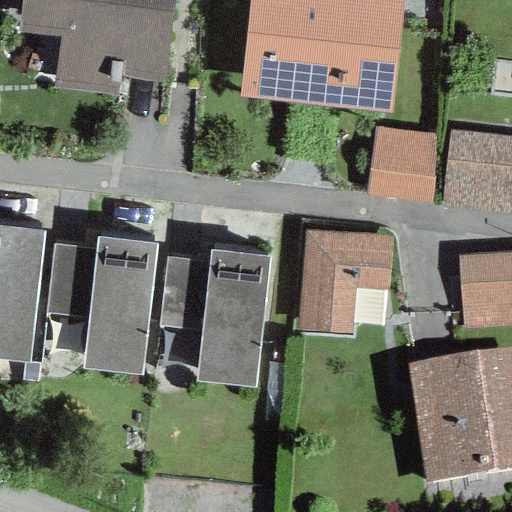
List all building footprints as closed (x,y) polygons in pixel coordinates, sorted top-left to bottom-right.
[(171,0),(21,0),(19,32),(58,38),(53,88),(116,97),(119,76),(163,82),(171,0)] [(249,0),(239,97),(390,114),(401,0),(249,0)] [(435,135),(375,127),(366,196),(429,204),(435,135)] [(511,137),(449,131),(443,206),(511,213),(511,137)] [(0,359),(27,363),(43,231),(0,226),(0,359)] [(304,230),(297,330),(350,334),(353,289),(387,290),(391,237),(304,230)] [(87,319),(82,369),(140,376),(155,244),(96,237),(95,250),(87,319)] [(47,315),(87,319),(95,250),(54,246),(47,315)] [(200,331),(195,382),(254,388),(268,257),(209,250),(208,263),(200,331)] [(511,252),(458,256),(462,328),(511,324),(511,252)] [(159,326),(200,331),(208,263),(167,258),(159,326)] [(511,348),(407,364),(426,483),(511,469),(511,348)]
